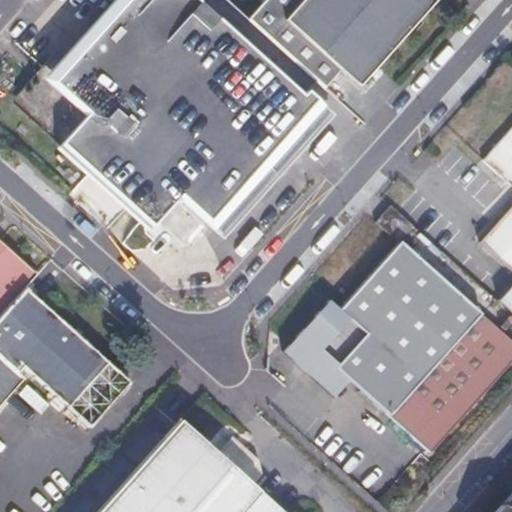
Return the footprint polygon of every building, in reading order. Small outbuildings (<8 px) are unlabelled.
[(67,65),(32,105),(115,178),(174,115),(220,61),(256,22),(231,0),(142,0),(77,72),(67,65)] [(125,0),(67,65),(77,72),(142,0),(125,0)] [(275,0),(256,22),(276,40),(330,89),(346,72),(365,89),(444,0),(275,0)] [(174,115),(115,178),(171,228),(189,210),(210,229),(318,109),(261,55),(240,78),(220,61),(174,115)] [(511,185),(511,203),(481,241),(511,267),(511,126),(483,160),(511,185)] [(286,349),(336,395),(352,379),(432,451),(511,361),(511,337),(405,240),(416,227),(393,205),(380,221),(402,242),(342,307),(332,299),(286,349)] [(0,242),(0,320),(27,291),(38,283),(40,280),(0,242)] [(38,283),(0,325),(0,413),(29,381),(24,376),(30,371),(97,430),(138,384),(36,293),(42,286),(38,283)] [(281,511),(185,422),(99,511),(281,511)] [(235,436),(221,448),(251,481),(264,469),(235,436)]
